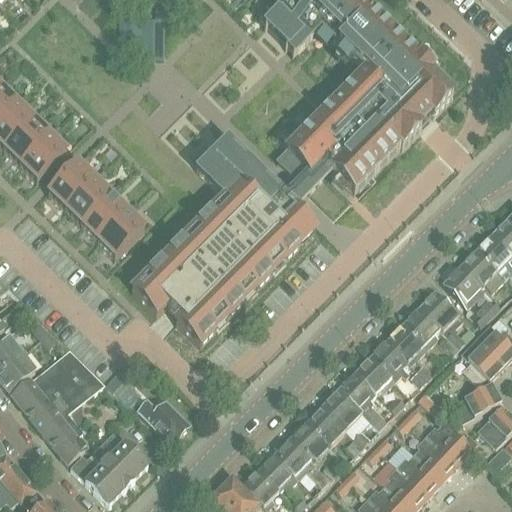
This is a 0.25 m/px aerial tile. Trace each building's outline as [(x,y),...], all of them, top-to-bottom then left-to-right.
[(282,0),(288,6),(263,31),(294,63),(320,36),(363,79),(275,167),(296,188),(298,191),(322,167),(332,177),(354,198),(367,184),(398,152),(401,155),(419,137),(432,123),(452,103),(429,80),(431,78),(419,66),(418,67),(350,0),(282,0)] [(163,64),(163,24),(115,24),(115,44),(139,44),(139,64),(163,64)] [(9,82),(0,90),(0,91),(2,94),(11,85),(9,82)] [(0,126),(16,110),(0,94),(0,126)] [(25,98),(15,108),(18,111),(28,101),(25,98)] [(0,152),(3,156),(32,126),(16,110),(0,126),(0,152)] [(41,114),(32,124),(34,127),(44,117),(41,114)] [(19,172),(48,142),(32,126),(3,156),(19,172)] [(52,135),(48,140),(51,143),(60,133),(57,130),(52,135)] [(64,158),(48,142),(19,172),(35,188),(64,158)] [(223,204),(132,296),(133,298),(133,297),(155,319),(156,320),(166,310),(180,324),(176,327),(177,329),(177,328),(199,350),(200,351),(311,239),(312,240),(313,238),(313,237),(312,236),(294,219),(296,217),(293,215),(295,213),(284,203),(283,204),(226,148),(197,177),(224,204),(223,204)] [(88,160),(78,169),(81,172),(91,163),(88,160)] [(64,216),(93,187),(77,171),(48,200),(64,216)] [(103,175),(93,184),(96,187),(105,178),(103,175)] [(81,232),(110,203),(93,187),(64,216),(81,232)] [(119,191),(110,200),(112,203),(122,194),(119,191)] [(97,248),(126,219),(110,203),(81,232),(97,248)] [(134,206),(126,216),(129,219),(138,209),(134,206)] [(142,235),(126,219),(97,248),(113,264),(142,235)] [(511,230),(506,225),(490,241),(511,262),(511,230)] [(490,241),(474,257),(498,281),(503,285),(511,276),(511,272),(507,267),(511,262),(490,241)] [(505,287),(503,285),(498,281),(474,257),(458,273),(480,295),(484,290),(493,299),(505,287)] [(442,290),(465,313),(481,296),(480,295),(458,273),(442,290)] [(462,327),(433,299),(417,315),(439,336),(438,337),(441,340),(447,345),(457,355),(465,348),(464,348),(474,338),(467,332),(458,342),(455,339),(457,337),(454,335),(462,327)] [(499,314),(491,306),(471,325),(481,333),(489,324),(499,314)] [(0,339),(2,338),(3,337),(21,325),(19,323),(27,317),(20,311),(0,325),(0,339)] [(417,315),(401,331),(425,355),(437,344),(434,341),(438,337),(439,336),(417,315)] [(32,338),(40,346),(49,339),(41,330),(32,338)] [(401,331),(385,348),(407,369),(410,371),(425,355),(401,331)] [(498,341),(489,332),(475,347),(502,374),(511,363),(511,346),(502,337),(498,341)] [(56,347),(49,339),(40,346),(49,356),(53,352),(61,361),(68,356),(58,346),(56,347)] [(0,349),(0,376),(22,360),(27,356),(19,347),(14,351),(8,343),(0,349)] [(452,360),(457,355),(447,345),(442,350),(452,360)] [(484,385),(488,388),(502,374),(475,347),(461,361),(470,370),(463,378),(477,392),(484,385)] [(408,380),(404,377),(402,374),(407,369),(385,348),(369,364),(393,388),(401,381),(404,384),(408,380)] [(103,392),(104,392),(68,356),(61,361),(62,363),(30,388),(29,387),(10,402),(45,444),(64,429),(75,444),(81,439),(67,420),(103,392)] [(0,376),(0,388),(8,398),(35,377),(22,360),(0,376)] [(369,364),(353,380),(374,401),(379,396),(382,399),(393,388),(369,364)] [(432,382),(431,381),(422,371),(415,378),(425,387),(432,382)] [(119,377),(105,392),(118,406),(132,391),(119,378),(119,377)] [(418,394),(425,387),(415,378),(409,384),(418,394)] [(386,428),(369,412),(372,409),(369,406),(374,401),(353,380),(337,396),(361,420),(361,421),(378,437),(386,428)] [(461,430),(499,409),(490,391),(451,412),(461,430)] [(337,396),(321,412),(345,436),(361,421),(361,420),(337,396)] [(425,398),(417,406),(427,415),(434,408),(425,398)] [(386,412),(393,419),(394,421),(405,411),(397,402),(386,412)] [(135,419),(141,413),(135,407),(129,412),(135,419)] [(444,417),(434,408),(427,415),(436,425),(444,417)] [(176,448),(189,434),(165,409),(155,419),(146,410),(137,419),(169,451),(174,446),(176,448)] [(321,412),(305,428),(329,453),(345,436),(321,412)] [(494,455),(511,437),(511,423),(501,413),(477,437),(494,455)] [(420,421),(413,414),(404,423),(412,430),(420,421)] [(402,440),(406,436),(412,430),(404,423),(395,433),(402,440)] [(305,428),(289,445),(313,469),(329,453),(305,428)] [(85,456),(75,444),(64,429),(45,444),(66,471),(85,456)] [(465,449),(459,444),(443,429),(436,437),(434,434),(426,443),(457,472),(472,456),(471,455),(465,449)] [(471,443),(465,438),(459,444),(465,449),(471,443)] [(123,449),(122,450),(112,439),(86,467),(81,462),(69,475),(84,489),(82,490),(104,511),(110,511),(123,500),(134,490),(133,489),(148,474),(123,449)] [(367,447),(366,446),(359,439),(353,444),(362,453),(367,447)] [(419,455),(413,461),(442,488),(457,472),(426,443),(417,452),(419,455)] [(477,449),(471,443),(465,449),(471,455),(477,449)] [(354,462),(362,453),(353,444),(345,453),(354,462)] [(383,444),(374,453),(381,460),(390,451),(383,444)] [(304,478),(320,493),(320,494),(329,485),(320,477),(313,470),(313,469),(289,445),(284,450),(278,449),(274,453),(274,459),(272,461),(297,485),(304,478)] [(374,453),(365,463),(372,470),(381,460),(374,453)] [(511,463),(502,453),(484,470),(493,480),(511,463)] [(0,486),(20,510),(35,498),(6,461),(0,463),(0,486)] [(272,461),(256,477),(278,498),(282,494),(286,497),(297,485),(272,461)] [(405,465),(396,474),(427,503),(442,488),(413,461),(407,468),(405,465)] [(329,485),(334,478),(326,470),(321,477),(329,485)] [(390,486),(384,493),(404,511),(418,511),(427,503),(396,474),(387,484),(390,486)] [(352,476),(344,484),(351,491),(360,483),(352,476)] [(278,498),(256,477),(241,493),(255,506),(260,511),(270,511),(273,510),(275,511),(276,507),(273,504),(278,498)] [(260,511),(255,506),(241,493),(232,483),(213,502),(213,510),(215,511),(260,511)] [(344,484),(333,495),(341,502),(351,491),(344,484)] [(375,497),(367,506),(373,511),(404,511),(384,493),(377,500),(375,497)] [(303,511),(306,510),(304,509),(299,502),(290,510),(291,511),(303,511)]
